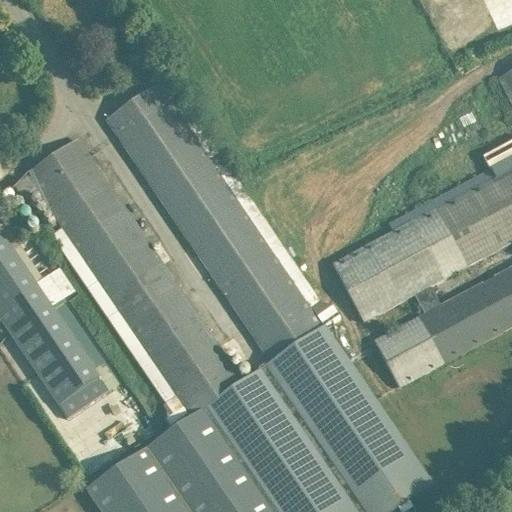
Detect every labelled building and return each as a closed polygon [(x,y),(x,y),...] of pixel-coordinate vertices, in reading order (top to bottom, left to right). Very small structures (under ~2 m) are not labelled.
[(156,86),(107,119),(118,136),(273,362),(244,382),(203,411),(271,511),(397,511),(399,511),(398,511),(413,511),(408,505),(431,489),(435,486),(326,327),(332,322),(334,324),(340,320),(332,308),(330,310),(326,312),(317,318),(175,111),(168,102),(167,100),(182,91),(158,51),(155,54),(141,63),(156,86)] [(511,72),(497,80),(511,107),(511,72)] [(29,177),(15,186),(25,200),(38,191),(64,228),(52,236),(176,415),(168,420),(175,430),(203,411),(244,382),(88,156),(77,140),(27,174),(29,177)] [(511,140),(480,160),(487,171),(388,226),(392,235),(393,236),(333,268),(365,325),(415,298),(424,315),(375,343),(398,388),(511,327),(511,140)] [(0,318),(10,333),(38,375),(70,421),(110,394),(78,346),(50,305),(37,286),(13,250),(0,231),(0,318)] [(155,444),(83,492),(96,511),(271,511),(203,411),(175,430),(155,444)]
